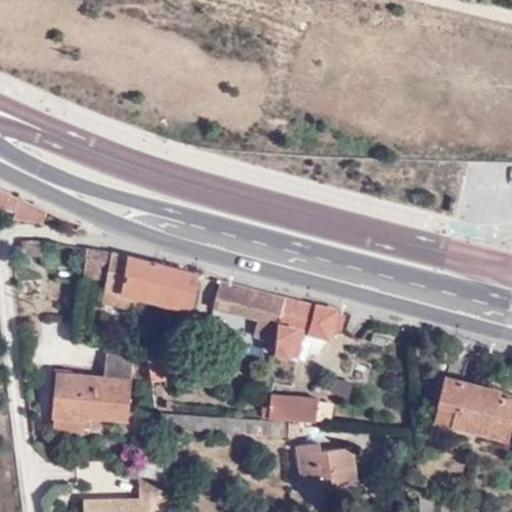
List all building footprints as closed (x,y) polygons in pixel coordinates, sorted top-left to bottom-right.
[(18,195),(0,186),(0,207),(12,210),(18,195)] [(48,208),(18,195),(12,210),(9,218),(42,225),(48,208)] [(190,311),(199,274),(112,249),(91,243),(90,248),(111,254),(106,276),(103,286),(190,311)] [(111,254),(90,248),(87,270),(106,276),(111,254)] [(277,341),(287,297),(224,280),(214,307),(256,319),(253,333),(277,341)] [(187,327),(190,311),(103,286),(100,304),(187,327)] [(332,314),(333,310),(287,297),(277,341),(275,348),(307,358),(323,348),(328,330),(332,314)] [(332,314),(328,330),(335,332),(339,316),(332,314)] [(89,416),(126,419),(132,361),(105,356),(102,380),(57,374),(52,420),(89,423),(89,416)] [(146,362),(153,398),(169,395),(163,359),(146,362)] [(511,428),(511,394),(448,376),(437,418),(509,439),(511,428)] [(328,378),(326,394),(348,397),(351,381),(328,378)] [(257,417),(308,420),(309,400),(262,397),(257,417)] [(309,400),(308,420),(320,422),(322,404),(309,400)] [(167,433),(286,443),(286,426),(169,414),(167,433)] [(327,446),(306,448),(308,480),(336,479),(336,482),(361,481),(357,449),(327,450),(327,446)] [(173,506),(168,477),(142,477),(143,497),(87,496),(87,511),(152,511),(153,506),(173,506)] [(422,491),(423,507),(423,511),(435,511),(434,490),(422,491)]
